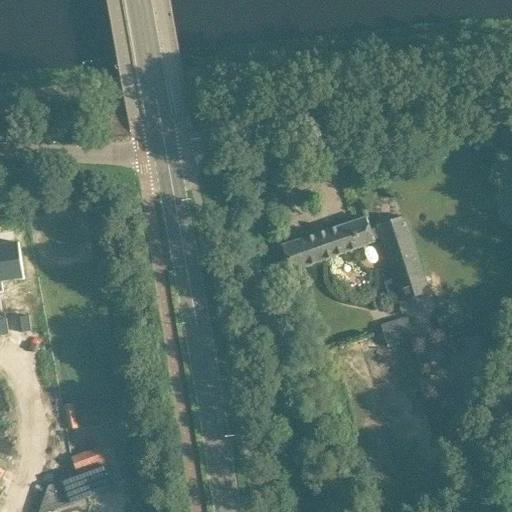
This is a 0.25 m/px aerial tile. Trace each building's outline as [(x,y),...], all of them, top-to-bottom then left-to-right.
[(325,232),(333,257),(376,242),(375,239),(381,237),(395,279),(385,282),(393,305),(429,293),(404,217),(378,226),(378,228),(371,230),(367,218),(325,232)] [(291,271),(333,257),(325,232),(283,247),(291,271)] [(19,243),(0,246),(0,274),(1,284),(25,280),(19,243)] [(29,316),(21,318),(23,333),(32,332),(29,316)] [(406,318),(381,326),(389,348),(414,340),(406,318)] [(7,320),(0,320),(0,332),(1,337),(10,335),(7,320)] [(13,427),(0,421),(0,453),(0,454),(13,427)] [(129,447),(118,449),(120,458),(131,456),(129,447)] [(78,476),(63,481),(71,504),(115,488),(107,466),(101,450),(73,461),(78,476)]
